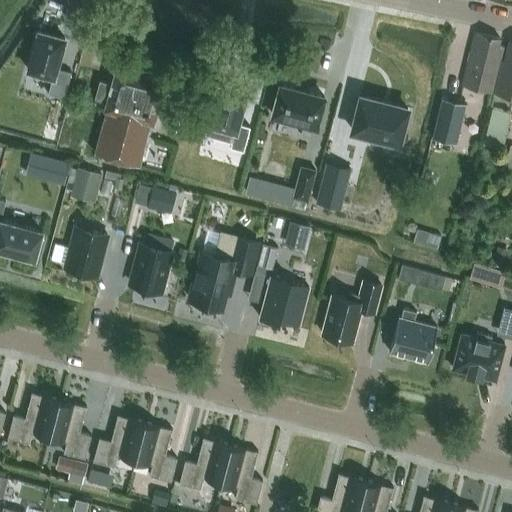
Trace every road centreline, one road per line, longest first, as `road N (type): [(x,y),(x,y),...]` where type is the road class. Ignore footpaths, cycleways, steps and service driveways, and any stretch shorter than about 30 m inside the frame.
road 1 (residential): [(291,413),(0,336)]
road 2 (residential): [(511,471),(291,413)]
